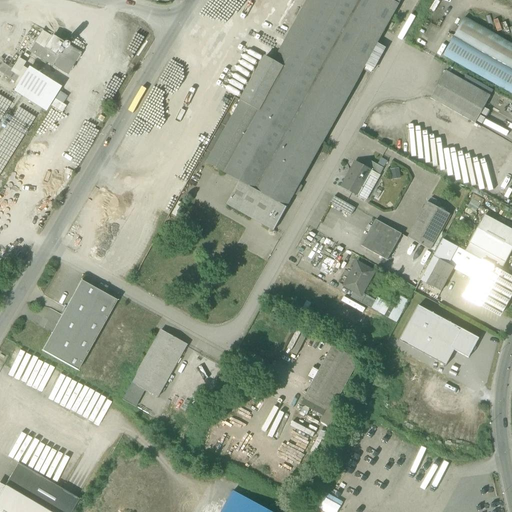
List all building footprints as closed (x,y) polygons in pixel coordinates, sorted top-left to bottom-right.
[(266,58),(241,102),(321,146),(399,6),(388,0),(308,0),(274,63),(266,58)] [(511,44),(465,18),(454,37),(511,69),(511,44)] [(67,76),(80,54),(41,31),(29,53),(67,76)] [(511,69),(454,37),(443,56),(511,94),(511,69)] [(59,89),(27,68),(12,92),(44,112),(59,89)] [(430,99),(475,124),(490,97),(446,72),(430,99)] [(50,107),(59,112),(68,97),(59,92),(50,107)] [(207,164),(240,182),(286,208),(321,146),(241,102),(207,164)] [(379,176),(383,169),(369,161),(365,168),(372,172),(371,172),(379,176)] [(358,197),(358,196),(370,174),(371,172),(372,172),(365,168),(356,163),(342,188),(358,197)] [(378,178),(370,174),(358,196),(365,200),(378,178)] [(273,231),(286,208),(240,182),(227,205),(273,231)] [(330,204),(351,216),(355,209),(334,197),(330,204)] [(479,202),(471,199),(468,206),(476,209),(479,202)] [(408,238),(430,251),(450,215),(427,202),(408,238)] [(483,262),(501,271),(511,251),(511,230),(485,216),(465,252),(483,262)] [(361,247),(387,261),(402,235),(376,221),(361,247)] [(439,260),(448,242),(443,240),(433,257),(439,260)] [(454,268),(474,279),(483,262),(465,252),(448,242),(439,260),(454,268)] [(421,281),(426,284),(439,260),(433,257),(421,281)] [(426,284),(441,292),(454,268),(439,260),(426,284)] [(511,277),(501,271),(483,262),(474,279),(464,297),(500,316),(511,293),(511,277)] [(354,292),(360,296),(361,293),(367,284),(368,285),(375,272),(357,263),(344,286),(354,292)] [(42,352),(77,371),(116,301),(81,282),(42,352)] [(351,298),(371,309),(376,301),(361,293),(360,296),(354,292),(351,298)] [(394,307),(403,312),(409,301),(400,296),(394,307)] [(376,301),(371,309),(397,324),(403,312),(394,307),(377,298),(376,301)] [(399,341),(446,367),(454,351),(468,358),(479,339),(418,306),(399,341)] [(122,401),(136,409),(146,391),(158,398),(181,357),(187,346),(161,331),(155,342),(132,383),(122,401)] [(337,413),(332,410),(334,406),(359,361),(332,346),(305,396),(327,408),(326,411),(323,416),(320,422),(329,426),(337,413)] [(327,408),(305,396),(304,399),(326,411),(327,408)] [(301,404),(323,416),(326,411),(304,399),(301,404)] [(4,486),(48,511),(71,511),(78,500),(17,464),(4,486)] [(48,511),(4,486),(0,493),(0,511),(48,511)] [(270,511),(244,497),(233,491),(222,511),(270,511)]
